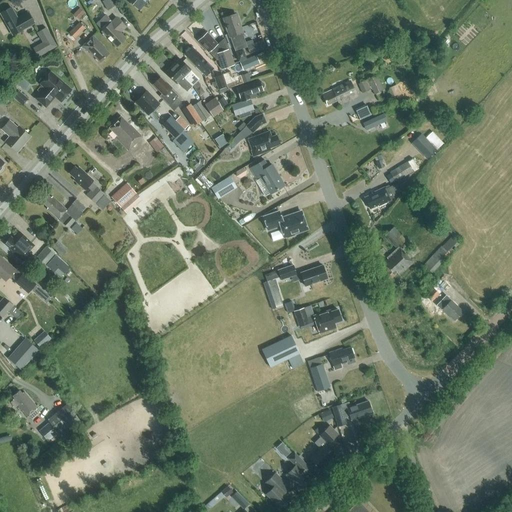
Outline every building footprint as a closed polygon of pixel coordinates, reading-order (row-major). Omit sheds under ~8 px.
[(112,0),(104,0),(103,1),(108,10),(116,5),(112,0)] [(128,0),(140,9),(146,2),(145,1),(146,0),(128,0)] [(27,26),(33,22),(28,14),(17,20),(11,8),(2,13),(12,32),(19,28),(20,30),(27,27),(27,26)] [(80,9),(74,15),(78,20),(84,13),(80,9)] [(235,14),(223,18),(226,26),(225,26),(227,32),(228,32),(230,37),(231,37),(235,51),(247,47),(245,43),(242,33),(243,33),(237,15),(235,14)] [(120,33),(126,27),(116,17),(111,22),(106,16),(97,24),(103,30),(102,31),(116,47),(125,38),(120,33)] [(259,21),(243,26),(247,39),(263,34),(259,21)] [(75,38),(85,28),(80,22),(69,33),(75,38)] [(57,46),(46,27),(37,33),(43,42),(32,48),(38,57),(57,46)] [(234,65),(227,45),(219,48),(216,46),(218,44),(213,39),(212,38),(207,33),(199,40),(217,60),(218,60),(222,69),(234,65)] [(100,62),(109,53),(104,48),(105,48),(93,36),(83,46),(87,51),(88,50),(100,62)] [(263,41),(247,46),(250,55),(266,50),(263,41)] [(191,47),(184,54),(195,64),(203,72),(206,76),(212,70),(214,68),(202,57),(197,51),(196,52),(191,47)] [(239,61),(246,59),(243,50),(236,52),(239,61)] [(257,56),(240,63),(243,71),(260,63),(257,56)] [(180,59),(173,66),(193,86),(195,90),(200,86),(201,86),(198,81),(199,80),(190,71),(191,70),(180,59)] [(193,86),(173,66),(166,73),(177,84),(178,82),(187,91),(193,86)] [(61,102),(71,90),(51,72),(40,84),(44,87),(35,98),(46,107),(55,96),(61,102)] [(244,81),(252,80),(250,72),(242,74),(244,81)] [(218,89),(226,86),(222,76),(215,78),(218,89)] [(371,89),(374,95),(383,90),(376,76),(358,84),(362,93),(371,89)] [(18,84),(26,89),(31,83),(23,77),(18,84)] [(160,77),(153,85),(154,85),(163,95),(161,97),(174,110),(182,102),(177,98),(179,96),(171,89),(172,88),(166,82),(166,83),(160,78),(161,78),(160,77)] [(257,96),(256,93),(263,90),(262,88),(263,88),(264,86),(264,85),(263,84),(263,83),(261,83),(260,83),(259,81),(245,86),(237,89),(241,102),(231,105),(235,116),(254,109),(250,99),(256,97),(257,96)] [(327,96),(323,97),(327,105),(337,101),(339,104),(357,96),(350,82),(326,93),(327,96)] [(401,93),(397,84),(390,87),(391,89),(388,90),(391,98),(401,93)] [(200,86),(195,90),(200,96),(205,93),(200,86)] [(28,98),(18,91),(13,97),(22,106),(28,98)] [(157,106),(159,104),(147,91),(135,102),(148,115),(152,110),(154,112),(159,108),(157,106)] [(218,101),(223,107),(227,104),(223,97),(218,101)] [(224,110),(215,98),(205,105),(214,117),(224,110)] [(210,116),(199,101),(192,106),(202,121),(210,116)] [(202,121),(192,106),(190,104),(181,110),(193,127),(201,121),(202,122),(202,121)] [(362,119),(373,114),(368,104),(357,110),(362,119)] [(266,123),(262,114),(255,117),(246,126),(240,131),(232,140),(236,144),(241,140),(253,132),(260,125),(266,123)] [(384,114),(363,123),(367,130),(387,121),(384,114)] [(128,151),(142,138),(121,116),(109,128),(117,136),(116,138),(128,151)] [(194,142),(183,131),(184,129),(171,116),(162,124),(173,136),(171,138),(178,146),(184,152),(194,142)] [(18,126),(18,127),(9,120),(1,129),(9,136),(5,142),(17,153),(31,137),(18,126)] [(435,147),(443,142),(435,130),(428,135),(435,147)] [(271,137),(269,131),(248,139),(252,150),(251,150),(253,157),(271,150),(270,148),(280,144),(276,135),(271,137)] [(228,143),(222,134),(215,139),(221,148),(228,143)] [(411,143),(426,160),(437,150),(421,134),(411,143)] [(148,142),(156,151),(163,146),(155,136),(148,142)] [(390,172),(395,182),(413,171),(414,172),(419,169),(412,158),(390,172)] [(264,160),(251,168),(258,180),(267,196),(271,194),(284,185),(272,165),(268,167),(264,160)] [(96,204),(105,194),(92,183),(94,181),(79,167),(77,169),(75,167),(69,173),(75,179),(74,180),(85,190),(88,187),(91,190),(86,195),(96,204)] [(236,172),(236,177),(240,179),(246,175),(246,170),(242,168),(236,172)] [(198,179),(209,187),(213,182),(202,174),(198,179)] [(235,186),(229,177),(222,181),(228,190),(235,186)] [(407,181),(404,177),(397,181),(399,185),(407,181)] [(126,183),(111,197),(121,208),(136,194),(126,183)] [(390,199),(393,198),(392,195),(400,191),(396,184),(389,187),(389,185),(372,193),(372,195),(365,198),(369,208),(377,205),(377,206),(391,200),(390,199)] [(58,220),(59,219),(67,210),(52,196),(51,198),(48,196),(42,202),(48,208),(47,209),(58,220)] [(72,204),(81,213),(85,208),(76,199),(72,204)] [(82,213),(81,213),(72,204),(67,210),(59,219),(68,228),(82,213)] [(301,211),(281,218),(279,212),(264,217),(268,230),(281,226),(284,237),(286,237),(287,238),(295,235),(294,234),(307,229),(301,211)] [(73,229),(78,233),(83,226),(78,222),(73,229)] [(384,235),(396,248),(386,258),(387,258),(382,263),(380,265),(386,271),(383,274),(389,280),(397,273),(399,275),(412,262),(398,247),(405,240),(393,227),(384,235)] [(35,245),(26,238),(20,232),(14,239),(11,237),(5,243),(13,250),(12,252),(23,262),(31,253),(30,251),(35,245)] [(431,273),(460,243),(452,236),(441,247),(440,247),(423,265),(431,273)] [(59,256),(60,255),(64,251),(56,242),(51,247),(59,256)] [(54,256),(56,255),(46,246),(37,257),(46,265),(47,264),(50,267),(57,259),(54,256)] [(375,255),(379,260),(383,256),(379,252),(375,255)] [(0,276),(5,281),(15,270),(4,260),(3,261),(0,258),(0,276)] [(278,270),(265,275),(267,281),(280,277),(281,280),(297,275),(293,264),(293,265),(284,267),(278,270)] [(305,286),(327,278),(322,265),(300,273),(305,286)] [(36,285),(23,274),(15,283),(28,294),(31,290),(36,285)] [(276,308),(267,281),(262,283),(272,310),(276,308)] [(36,285),(31,290),(37,295),(41,290),(36,285)] [(439,294),(434,289),(427,296),(432,301),(439,294)] [(462,312),(450,300),(446,296),(437,306),(447,315),(448,314),(454,320),(457,317),(459,316),(461,315),(461,313),(462,312)] [(22,313),(4,298),(0,301),(0,315),(2,317),(8,311),(17,319),(22,313)] [(292,301),(284,304),(288,313),(294,311),(295,311),(292,301)] [(309,323),(303,308),(295,311),(294,311),(299,327),(309,323)] [(342,320),(338,309),(330,312),(330,310),(314,316),(319,333),(336,328),(334,323),(342,320)] [(40,348),(51,339),(44,331),(34,340),(40,348)] [(270,367),(299,354),(291,336),(262,349),(270,367)] [(321,337),(313,340),(316,346),(323,343),(321,337)] [(26,339),(8,359),(20,369),(38,350),(26,339)] [(346,361),(354,358),(351,347),(342,350),(342,348),(329,353),(335,370),(342,368),(341,364),(346,362),(346,361)] [(330,387),(320,357),(307,361),(317,391),(330,387)] [(18,406),(26,417),(37,408),(24,392),(22,393),(19,390),(12,396),(14,398),(10,402),(15,408),(18,406)] [(351,420),(372,413),(369,403),(361,405),(360,404),(350,407),(348,402),(332,407),(338,426),(346,424),(344,415),(349,413),(351,420)] [(58,433),(79,415),(68,403),(47,420),(58,433)] [(329,410),(323,413),(327,420),(333,418),(329,410)] [(56,432),(49,424),(40,432),(47,440),(56,432)] [(334,456),(324,445),(326,443),(327,444),(338,434),(329,425),(319,435),(320,437),(314,443),(320,448),(309,458),(320,469),(334,456)] [(54,435),(48,440),(51,444),(57,439),(54,435)] [(290,452),(287,448),(281,453),(284,457),(290,452)] [(46,452),(42,455),(46,461),(51,458),(46,452)] [(295,465),(286,474),(300,489),(310,480),(304,474),(309,468),(305,463),(294,452),(287,458),(295,465)] [(275,473),(265,482),(271,488),(266,494),(280,508),(290,499),(283,493),(289,488),(285,483),(275,473)] [(228,486),(221,491),(222,492),(225,496),(226,497),(233,492),(228,486)] [(345,511),(374,511),(360,498),(345,511)] [(239,504),(244,508),(248,504),(244,499),(239,504)]
